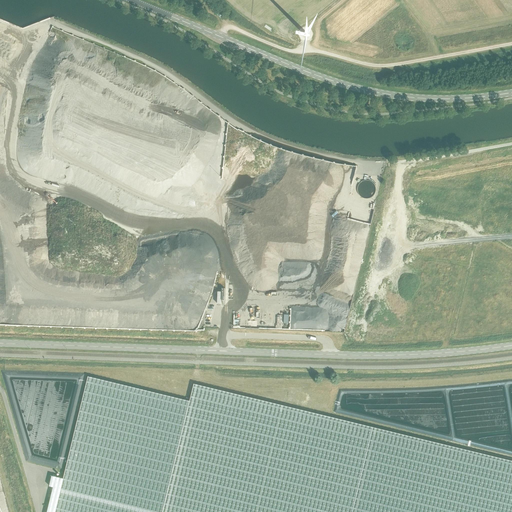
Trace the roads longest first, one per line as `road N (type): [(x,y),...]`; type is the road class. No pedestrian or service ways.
road 1 (unclassified): [(0,343),(391,355),(511,345)]
road 2 (tertiary): [(511,92),(418,98),(349,85),(131,0)]
road 3 (track): [(511,45),(380,65),(296,51),(227,25)]
road 4 (unclassified): [(511,143),(391,162)]
